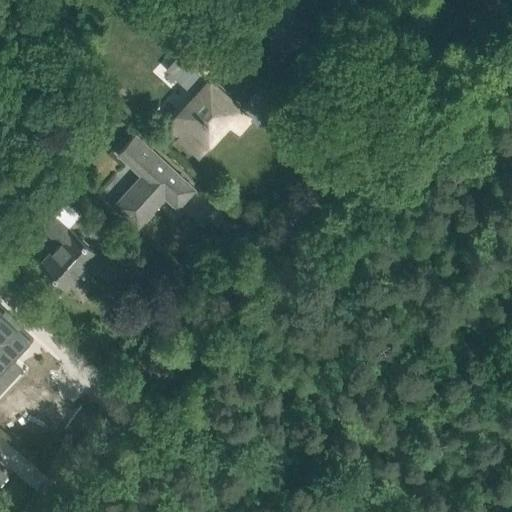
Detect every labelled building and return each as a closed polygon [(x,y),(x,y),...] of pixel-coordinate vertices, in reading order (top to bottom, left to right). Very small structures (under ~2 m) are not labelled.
[(251,0),(244,8),(259,22),(273,36),(276,33),(290,46),(310,25),(284,0),(251,0)] [(196,94),(168,125),(183,138),(198,152),(206,144),(228,120),(238,129),(249,117),(209,80),(205,77),(221,61),(197,39),(169,69),(196,94)] [(66,99),(76,104),(83,101),(88,91),(72,84),(66,99)] [(113,206),(122,214),(137,227),(165,196),(177,207),(195,188),(180,175),(135,133),(116,153),(140,176),(113,206)] [(42,266),(50,274),(65,288),(86,265),(111,279),(119,265),(95,253),(52,212),(67,195),(52,183),(28,210),(63,243),(42,266)] [(69,196),(55,210),(68,224),(83,209),(69,196)] [(0,369),(2,367),(28,340),(19,331),(23,326),(5,309),(0,313),(0,369)] [(0,482),(10,470),(0,460),(0,482)]
